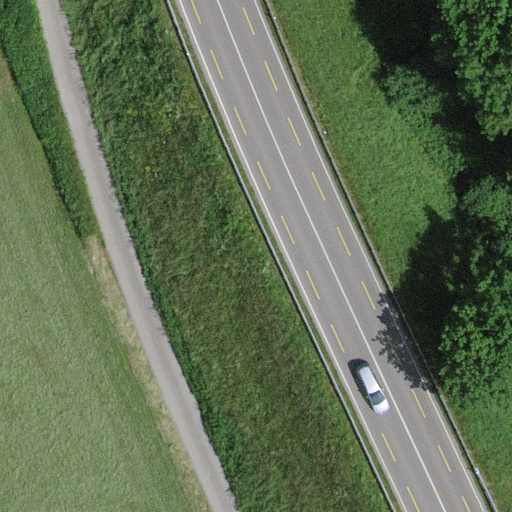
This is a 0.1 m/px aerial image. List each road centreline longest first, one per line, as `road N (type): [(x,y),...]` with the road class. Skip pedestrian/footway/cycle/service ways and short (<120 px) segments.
road 1 (primary): [(217,0),(446,511)]
road 2 (unclassified): [(218,511),(146,359),(49,0)]
